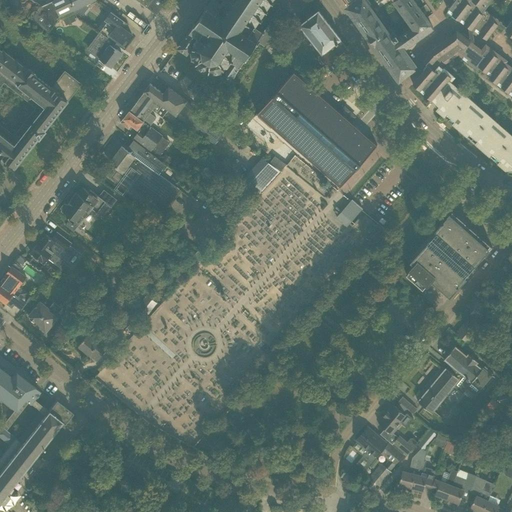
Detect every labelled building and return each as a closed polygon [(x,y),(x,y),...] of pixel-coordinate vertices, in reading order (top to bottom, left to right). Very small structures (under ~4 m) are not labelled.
[(77,8),(93,0),(53,0),(41,6),(33,0),(5,0),(50,32),(59,19),(57,17),(71,11),(77,8)] [(137,0),(157,15),(167,0),(137,0)] [(222,0),(209,0),(206,5),(205,4),(193,22),(194,23),(177,48),(187,55),(190,51),(192,53),(193,58),(192,59),(192,60),(194,59),(198,61),(196,62),(197,64),(198,63),(199,66),(197,67),(198,68),(199,68),(204,71),(204,72),(205,72),(205,71),(209,70),(209,71),(210,72),(210,70),(213,73),(213,74),(214,75),(215,73),(221,72),(222,73),(220,76),(230,83),(232,81),(233,81),(236,77),(235,76),(247,58),(249,59),(255,50),(260,42),(265,45),(277,26),(279,27),(288,14),(280,8),(264,31),(264,30),(263,31),(261,30),(262,28),(263,29),(264,28),(258,24),(274,0),(222,0)] [(364,0),(355,0),(347,6),(399,79),(408,72),(416,66),(406,53),(403,48),(432,27),(413,0),(393,0),(411,25),(401,33),(397,35),(393,30),(391,32),(373,6),(369,2),(368,0),(365,0),(364,0)] [(454,0),(447,9),(471,27),(482,12),(490,0),(454,0)] [(77,8),(71,11),(73,12),(74,13),(81,18),(83,15),(83,12),(77,8)] [(121,26),(123,28),(126,23),(109,10),(104,16),(107,18),(104,21),(107,22),(102,29),(99,32),(102,34),(107,38),(115,28),(117,30),(121,26)] [(310,16),(300,24),(322,53),(340,39),(341,39),(318,10),(310,16)] [(73,12),(60,18),(64,26),(74,21),(74,19),(76,18),(74,13),(73,12)] [(486,15),(474,30),(486,39),(498,24),(486,15)] [(115,28),(107,38),(112,42),(115,39),(120,43),(124,45),(132,34),(124,28),(123,28),(121,26),(117,30),(115,28)] [(424,69),(412,83),(420,90),(422,87),(426,91),(424,93),(455,121),(453,124),(466,135),(469,132),(478,141),(476,143),(489,155),(491,152),(501,160),(498,163),(505,169),(509,164),(511,166),(511,139),(506,134),(504,136),(492,126),(494,124),(483,114),(482,116),(470,106),(472,104),(461,94),(459,96),(445,84),(451,76),(444,70),(443,71),(440,69),(443,64),(458,54),(462,57),(462,58),(464,55),(469,58),(467,61),(477,69),(479,67),(486,72),(488,70),(493,73),(489,78),(497,83),(499,81),(503,84),(501,87),(508,92),(511,90),(511,71),(501,63),(503,61),(486,48),(482,54),(469,44),(471,41),(461,33),(456,30),(453,34),(431,50),(424,58),(429,62),(423,68),(424,69)] [(100,45),(94,54),(99,59),(103,61),(111,67),(122,53),(111,44),(112,42),(107,38),(102,34),(98,39),(100,45)] [(322,53),(319,56),(320,57),(325,64),(326,65),(332,60),(330,57),(338,51),(340,54),(346,49),(347,48),(340,39),(322,53)] [(0,155),(7,161),(15,167),(38,138),(40,138),(45,131),(44,130),(68,101),(67,100),(81,83),(65,71),(51,88),(33,74),(35,73),(7,52),(7,53),(2,49),(0,48),(0,46),(1,46),(0,44),(0,155)] [(294,72),(257,114),(340,187),(377,145),(376,144),(349,120),(306,82),(294,72)] [(150,83),(144,91),(163,104),(168,97),(163,93),(150,83)] [(227,130),(202,110),(177,92),(169,86),(163,93),(168,97),(163,104),(177,115),(215,144),(223,134),(226,130),(227,130)] [(144,91),(138,99),(152,110),(152,109),(157,112),(163,104),(144,91)] [(138,99),(120,122),(128,128),(131,124),(139,130),(145,122),(149,126),(156,117),(150,113),(152,110),(138,99)] [(150,153),(153,149),(161,155),(170,142),(162,137),(163,136),(149,126),(145,122),(139,130),(132,139),(134,140),(150,153)] [(226,130),(223,134),(235,144),(238,140),(226,130)] [(131,179),(132,178),(163,202),(175,186),(159,174),(161,173),(167,166),(150,153),(134,140),(126,150),(121,146),(109,162),(122,172),(123,171),(128,175),(127,176),(131,179)] [(161,160),(168,166),(173,159),(166,154),(161,160)] [(269,163),(280,171),(286,164),(274,156),(269,163)] [(258,196),(280,171),(269,163),(262,158),(242,181),(258,196)] [(65,204),(63,207),(63,209),(63,210),(71,217),(66,223),(74,229),(91,208),(99,214),(108,203),(111,206),(116,200),(104,191),(100,196),(90,189),(88,191),(81,186),(68,204),(65,204)] [(474,266),(492,246),(483,238),(482,238),(478,235),(479,234),(469,226),(465,223),(466,223),(452,210),(434,230),(436,232),(427,242),(410,261),(414,265),(406,274),(422,289),(450,296),(467,277),(465,276),(474,265),(474,266)] [(66,250),(70,245),(71,243),(57,232),(52,238),(66,250)] [(31,250),(30,252),(45,263),(48,258),(60,267),(66,259),(69,261),(77,250),(70,245),(66,250),(52,238),(45,233),(35,246),(33,246),(31,249),(31,250)] [(198,251),(193,257),(197,262),(203,256),(198,251)] [(20,256),(17,259),(23,264),(26,260),(20,256)] [(15,262),(12,266),(18,270),(21,266),(15,262)] [(12,307),(18,299),(19,297),(27,303),(32,296),(27,293),(20,294),(16,291),(26,277),(20,272),(18,270),(12,266),(0,281),(0,298),(6,303),(12,307)] [(469,324),(472,327),(477,321),(478,322),(483,316),(482,315),(488,307),(485,304),(488,299),(485,296),(501,276),(498,273),(461,318),(469,324)] [(76,290),(71,295),(78,301),(83,294),(76,290)] [(147,295),(133,313),(144,321),(158,303),(147,295)] [(86,296),(79,307),(88,312),(95,302),(86,296)] [(54,302),(48,309),(40,302),(35,307),(29,315),(30,316),(29,318),(34,322),(36,320),(41,325),(40,326),(46,332),(57,318),(60,315),(58,314),(62,308),(54,302)] [(127,322),(122,328),(126,332),(131,326),(127,322)] [(457,333),(464,340),(468,343),(477,332),(473,329),(466,322),(457,333)] [(88,334),(85,338),(78,346),(97,361),(109,346),(98,336),(95,339),(88,334)] [(446,367),(417,401),(431,413),(454,386),(462,393),(467,388),(473,380),(482,387),(485,382),(492,375),(483,367),(482,368),(476,363),(478,361),(471,355),(469,357),(466,355),(455,345),(444,359),(451,365),(448,369),(446,367)] [(0,397),(14,408),(0,426),(0,437),(8,444),(14,437),(5,430),(27,403),(39,412),(44,407),(33,398),(39,391),(22,377),(23,375),(0,356),(0,397)] [(501,416),(505,420),(511,412),(508,408),(511,402),(511,399),(510,398),(509,394),(505,395),(498,402),(493,398),(487,405),(501,417),(501,416)] [(413,412),(417,407),(402,396),(398,402),(413,412)] [(0,510),(2,511),(17,493),(10,488),(61,422),(63,424),(74,411),(57,398),(48,410),(46,409),(44,407),(39,412),(17,440),(14,437),(8,444),(0,454),(0,510)] [(385,417),(379,424),(387,430),(392,435),(402,423),(406,427),(413,418),(406,412),(405,414),(401,411),(393,404),(384,415),(385,417)] [(486,437),(493,444),(505,432),(503,431),(506,428),(501,424),(494,430),(493,429),(486,437)] [(378,455),(380,452),(388,444),(367,427),(356,440),(368,449),(363,455),(372,462),(378,455)] [(430,429),(417,445),(421,448),(425,450),(427,448),(437,434),(432,431),(430,429)] [(438,433),(436,438),(446,442),(447,437),(438,433)] [(400,436),(393,444),(404,454),(407,456),(414,448),(400,436)] [(446,444),(444,450),(453,454),(458,441),(447,437),(446,442),(445,443),(446,444)] [(388,444),(380,452),(389,460),(395,465),(404,454),(393,444),(390,441),(388,444)] [(467,445),(464,452),(473,455),(475,448),(467,445)] [(402,475),(399,484),(411,487),(418,459),(412,458),(409,471),(403,470),(402,475)] [(418,459),(411,487),(423,490),(425,483),(431,486),(434,478),(435,475),(436,471),(431,469),(425,468),(426,461),(425,460),(424,461),(418,459)] [(381,463),(376,469),(369,476),(376,482),(377,481),(380,484),(391,472),(390,471),(395,465),(389,460),(384,465),(381,463)] [(434,478),(431,486),(438,488),(435,494),(447,499),(456,474),(457,471),(451,469),(450,473),(444,471),(440,480),(434,478)] [(346,472),(341,477),(348,483),(353,477),(346,472)] [(456,474),(447,499),(458,503),(464,487),(471,490),(476,476),(469,473),(467,478),(456,474)] [(470,508),(479,511),(481,511),(487,500),(491,492),(482,488),(486,480),(476,476),(471,490),(470,492),(467,498),(473,501),(470,508)] [(97,500),(90,504),(95,511),(102,507),(97,500)] [(487,500),(481,511),(495,511),(498,505),(487,500)]
